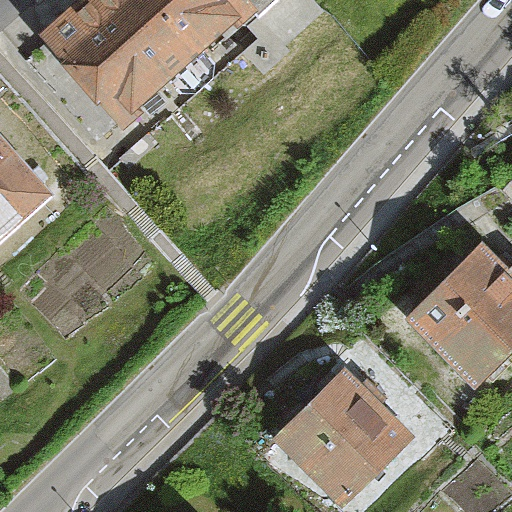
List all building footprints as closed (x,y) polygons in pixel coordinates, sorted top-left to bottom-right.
[(248,4),(245,0),(93,0),(47,41),(53,48),(117,120),(248,4)] [(245,0),(248,4),(270,28),(244,52),(259,68),(322,11),(312,0),(245,0)] [(96,139),(117,120),(53,48),(32,67),(96,139)] [(0,227),(40,192),(0,146),(0,227)] [(493,265),(478,250),(413,314),(479,381),(511,348),(511,268),(510,271),(499,259),(493,265)] [(358,394),(345,380),(287,438),(342,493),(399,436),(372,409),(384,398),(369,383),(358,394)]
